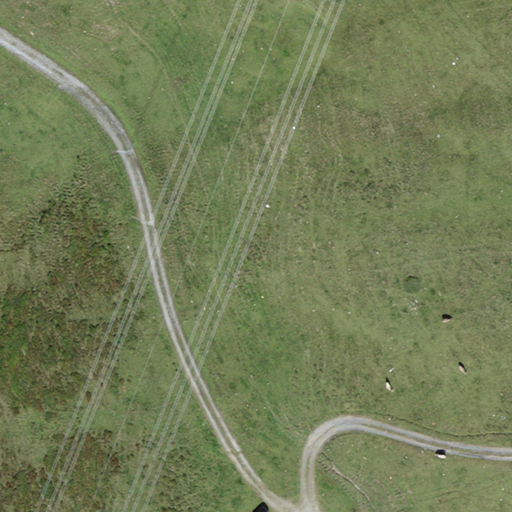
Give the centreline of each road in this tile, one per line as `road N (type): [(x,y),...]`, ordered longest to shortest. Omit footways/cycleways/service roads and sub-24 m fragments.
road 1 (track): [(278,511),(231,452),(176,332),(129,145),(0,38)]
road 2 (track): [(511,456),(444,450),(374,427),(337,427),(322,437),(313,460),(319,511)]
